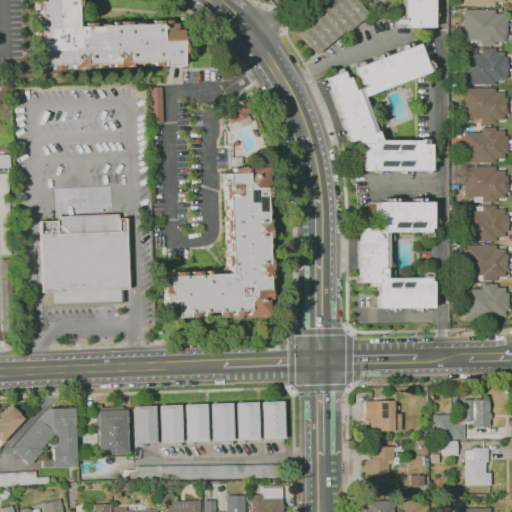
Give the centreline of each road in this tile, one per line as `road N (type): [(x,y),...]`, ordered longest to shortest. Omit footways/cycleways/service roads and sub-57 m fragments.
road 1 (secondary): [(218,0),(286,88),(313,161),(317,198)]
road 2 (tertiary): [(222,364),(0,371)]
road 3 (secondary): [(317,198),(320,360)]
